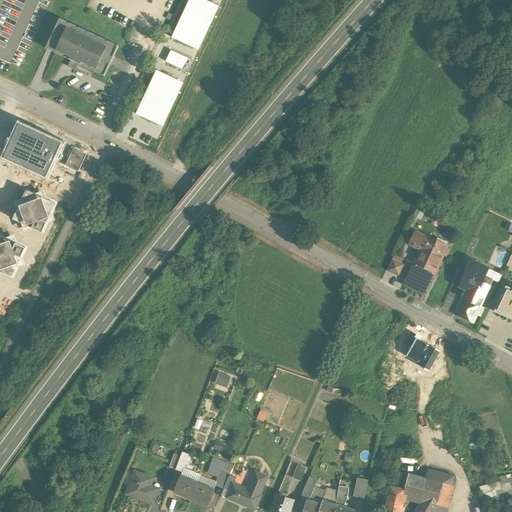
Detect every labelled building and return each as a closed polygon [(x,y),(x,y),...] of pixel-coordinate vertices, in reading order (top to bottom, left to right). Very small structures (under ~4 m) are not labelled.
[(189,0),(172,38),(198,50),(219,6),(205,0),(189,0)] [(118,46),(61,19),(47,49),(72,61),(72,60),(81,64),(80,65),(104,76),(118,46)] [(166,61),(183,70),(189,59),(171,50),(166,61)] [(136,114),(163,126),(183,83),(156,70),(136,114)] [(4,155),(50,175),(66,140),(20,119),(4,155)] [(72,146),(63,166),(78,173),(87,153),(72,146)] [(48,236),(51,229),(61,225),(58,214),(63,202),(52,197),(49,189),(40,192),(28,187),(23,198),(13,201),(17,212),(13,221),(22,225),(26,237),(39,233),(48,236)] [(18,281),(21,273),(31,269),(27,258),(33,246),(22,242),(19,233),(9,236),(0,232),(0,279),(9,277),(18,281)] [(447,246),(416,232),(410,245),(411,242),(423,248),(416,263),(417,263),(434,271),(435,272),(444,253),(447,254),(449,250),(446,249),(447,246)] [(511,268),(511,249),(503,246),(497,262),(511,268)] [(404,265),(393,259),(387,271),(399,276),(404,265)] [(489,268),(471,260),(465,273),(459,286),(460,287),(461,284),(466,286),(466,287),(473,290),(472,293),(468,300),(480,306),(492,280),(485,276),(489,268)] [(432,275),(434,271),(417,263),(415,267),(410,277),(408,276),(404,284),(424,294),(433,276),(432,275)] [(465,273),(458,270),(452,283),(459,286),(465,273)] [(511,289),(506,286),(494,312),(511,320),(511,289)] [(467,290),(464,298),(468,300),(472,293),(467,290)] [(472,322),(480,306),(468,300),(464,298),(456,314),(472,322)] [(420,341),(422,338),(410,331),(403,344),(411,348),(416,338),(420,341)] [(420,341),(416,338),(411,348),(406,356),(421,364),(420,367),(428,371),(440,351),(431,346),(431,347),(420,341)] [(217,371),(213,383),(227,388),(231,376),(217,371)] [(261,409),(256,418),(262,421),(267,412),(261,409)] [(423,418),(414,422),(420,435),(429,431),(423,418)] [(437,443),(443,441),(438,429),(433,430),(437,443)] [(193,442),(187,440),(182,452),(189,455),(193,442)] [(226,446),(216,442),(214,448),(223,451),(226,446)] [(180,457),(175,470),(183,472),(189,455),(182,452),(180,457)] [(174,454),(169,467),(175,470),(180,457),(174,454)] [(222,467),(211,462),(208,473),(218,477),(221,471),(222,467)] [(232,467),(224,463),(222,467),(221,471),(229,475),(232,469),(231,469),(232,467)] [(297,466),(292,478),(300,481),(305,469),(297,466)] [(454,476),(430,470),(427,479),(443,484),(451,486),(454,476)] [(229,475),(221,471),(218,477),(215,485),(224,488),(229,475)] [(233,483),(230,491),(227,498),(255,510),(260,496),(259,495),(267,477),(255,471),(247,489),(233,483)] [(135,472),(126,494),(152,504),(158,489),(149,486),(152,478),(135,472)] [(427,479),(408,474),(404,490),(403,496),(424,501),(436,506),(443,484),(427,479)] [(229,475),(224,488),(230,491),(233,483),(236,478),(229,475)] [(511,475),(495,479),(496,483),(511,479),(511,475)] [(180,476),(174,493),(191,500),(197,483),(180,476)] [(309,478),(302,492),(300,499),(306,501),(306,500),(309,501),(316,488),(319,482),(309,478)] [(367,480),(359,479),(355,497),(363,499),(367,480)] [(214,489),(197,483),(191,500),(207,506),(214,489)] [(443,484),(436,506),(437,506),(433,511),(445,511),(446,510),(453,487),(451,486),(443,484)] [(492,484),(479,487),(483,500),(496,496),(492,484)] [(349,488),(339,486),(338,492),(336,503),(336,504),(337,505),(338,505),(344,507),(347,498),(348,498),(348,496),(347,496),(349,488)] [(404,490),(391,487),(385,511),(399,511),(401,507),(403,496),(404,490)] [(316,488),(309,501),(322,505),(323,501),(337,505),(336,504),(336,503),(338,492),(327,489),(326,491),(316,488)] [(289,511),(293,500),(278,495),(271,511),(289,511)] [(309,501),(306,500),(306,501),(301,511),(319,511),(322,505),(309,501)] [(337,505),(323,501),(322,505),(319,511),(335,511),(338,505),(337,505)] [(417,511),(433,511),(437,506),(436,506),(424,501),(417,511)]
